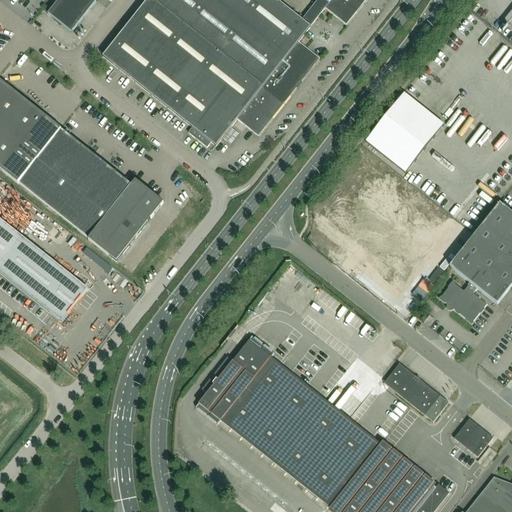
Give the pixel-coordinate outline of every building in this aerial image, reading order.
[(79,24),(96,2),(94,0),(59,0),(56,4),(48,14),(71,33),(79,24)] [(320,60),(298,43),(325,9),(346,26),(347,25),(346,25),(365,0),(318,0),(302,21),(275,0),(148,0),(103,58),(192,129),(188,134),(207,149),(211,143),(216,147),(237,120),(258,137),(259,137),(258,136),(295,89),(296,90),(296,89),(301,82),(302,82),(302,81),(319,60),(320,60)] [(86,19),(94,24),(105,10),(97,4),(86,19)] [(89,152),(63,132),(61,130),(61,129),(46,117),(42,114),(0,81),(0,170),(18,184),(79,233),(88,240),(116,262),(117,262),(148,224),(148,223),(147,223),(150,219),(151,219),(163,204),(163,203),(136,181),(135,181),(131,186),(126,182),(89,152)] [(444,126),(404,94),(366,142),(406,174),(444,126)] [(370,168),(332,218),(406,274),(444,224),(370,168)] [(497,305),(511,286),(511,214),(500,205),(450,268),(469,283),(467,286),(468,287),(464,292),(453,283),(448,289),(440,300),(472,325),(487,305),(492,309),(496,304),(497,305)] [(0,274),(62,323),(88,290),(0,220),(0,274)] [(368,269),(365,273),(374,281),(378,277),(368,269)] [(436,489),(381,445),(271,358),(274,355),(273,354),(273,355),(272,354),(272,353),(271,353),(270,354),(264,348),(264,347),(262,346),(262,345),(261,346),(254,341),(255,340),(254,339),(254,340),(253,338),(252,338),(233,362),(229,359),(229,360),(227,360),(226,360),(202,390),(207,395),(199,405),(196,409),(197,409),(198,410),(199,411),(199,410),(206,415),(206,416),(206,417),(206,416),(208,417),(208,418),(209,417),(216,423),(215,424),(216,424),(218,425),(217,425),(218,426),(222,421),(330,509),(333,511),(435,511),(449,494),(438,486),(436,489)] [(449,404),(420,379),(419,379),(418,380),(417,380),(416,379),(416,378),(399,365),(392,374),(384,384),(434,424),(449,404)] [(478,459),(493,439),(469,420),(454,440),(478,459)] [(511,511),(511,485),(494,478),(467,511),(511,511)]
